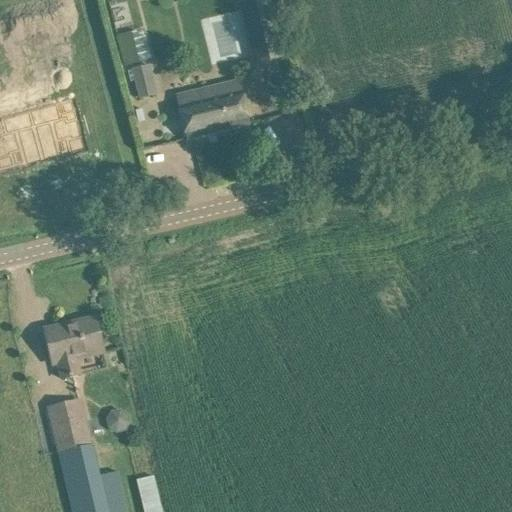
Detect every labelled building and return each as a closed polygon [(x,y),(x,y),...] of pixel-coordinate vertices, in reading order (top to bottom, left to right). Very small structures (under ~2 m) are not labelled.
[(243,0),(244,1),(239,2),(254,63),(285,56),(271,0),(243,0)] [(131,35),(116,39),(124,70),(139,66),(131,35)] [(150,64),(132,69),(140,99),(157,94),(150,64)] [(171,99),(181,141),(249,125),(241,93),(213,100),(211,89),(171,99)] [(29,111),(26,112),(39,161),(82,150),(69,100),(52,105),(56,119),(33,125),(29,111)] [(0,122),(0,169),(12,166),(12,168),(39,161),(26,112),(21,113),(25,127),(6,132),(3,133),(0,122)] [(45,331),(53,364),(58,363),(62,380),(82,375),(78,359),(103,353),(99,339),(95,319),(93,319),(94,323),(65,330),(65,326),(45,331)] [(49,409),(73,511),(126,511),(117,472),(100,476),(92,446),(91,446),(80,402),(49,409)] [(144,511),(162,511),(154,476),(137,481),(144,511)]
